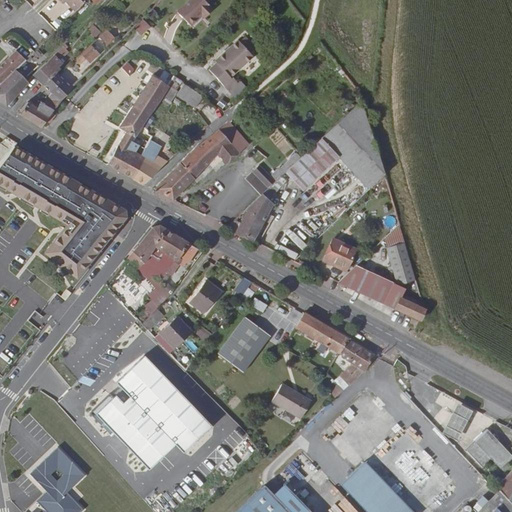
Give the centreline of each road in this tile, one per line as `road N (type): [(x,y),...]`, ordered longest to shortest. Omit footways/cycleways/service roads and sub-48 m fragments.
road 1 (primary): [(511,402),(153,204)]
road 2 (residential): [(0,399),(153,204)]
road 3 (primary): [(153,204),(0,117)]
